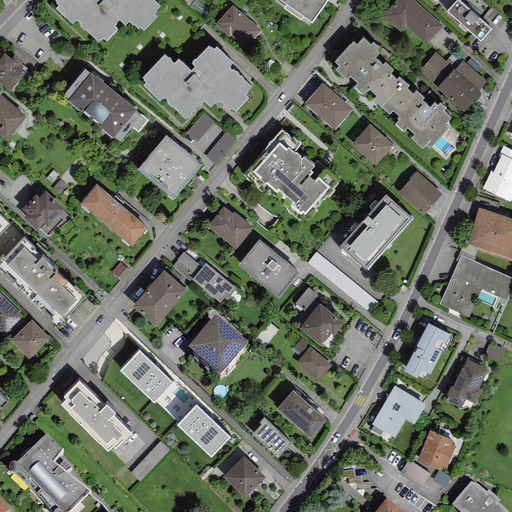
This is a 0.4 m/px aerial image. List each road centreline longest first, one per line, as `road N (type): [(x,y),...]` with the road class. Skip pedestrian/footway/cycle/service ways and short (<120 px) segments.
road 1 (residential): [(356,0),(0,446)]
road 2 (tertiary): [(282,511),(343,428),(412,306),(511,78)]
